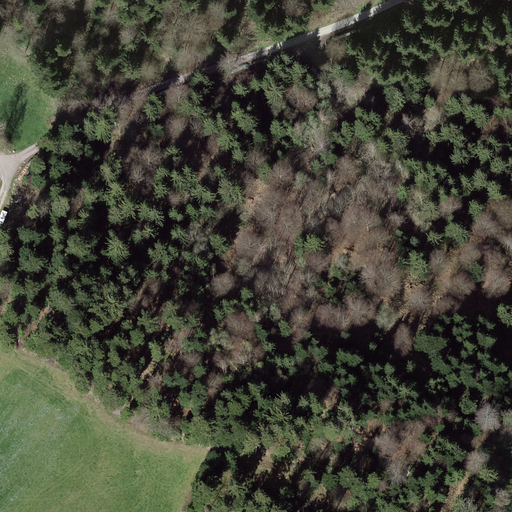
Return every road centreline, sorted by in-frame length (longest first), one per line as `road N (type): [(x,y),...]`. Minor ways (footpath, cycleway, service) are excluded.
road 1 (track): [(21,157),(90,119),(400,0)]
road 2 (track): [(511,149),(460,132),(296,44)]
